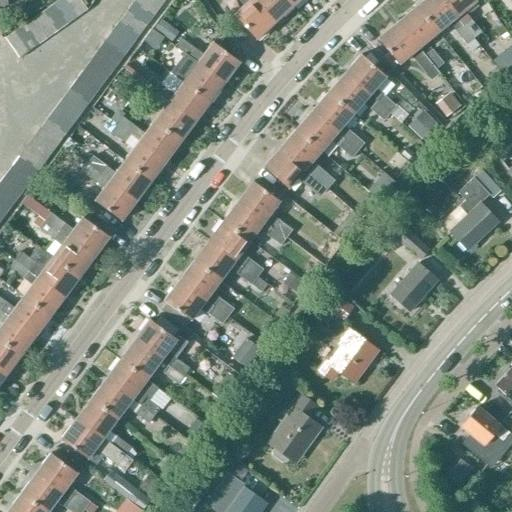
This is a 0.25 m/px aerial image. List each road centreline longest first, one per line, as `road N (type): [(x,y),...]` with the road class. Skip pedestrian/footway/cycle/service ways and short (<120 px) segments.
road 1 (residential): [(0,451),(259,103),(365,0)]
road 2 (tertiary): [(385,457),(422,388),(511,289)]
